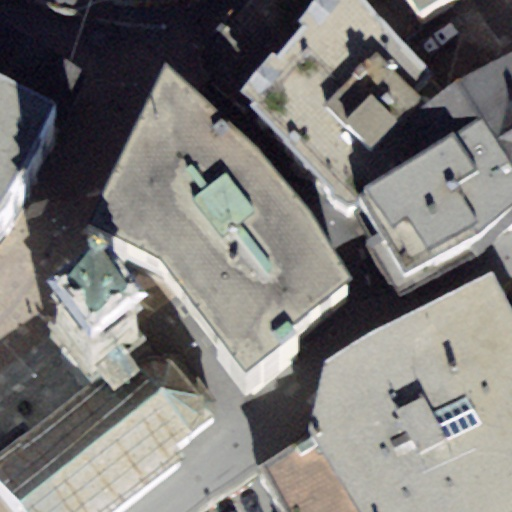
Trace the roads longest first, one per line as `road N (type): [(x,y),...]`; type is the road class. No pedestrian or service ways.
road 1 (residential): [(0,319),(42,262),(129,73),(162,75),(315,224),(383,329)]
road 2 (residential): [(383,329),(312,374),(285,414),(167,511)]
road 3 (residential): [(511,256),(383,329)]
